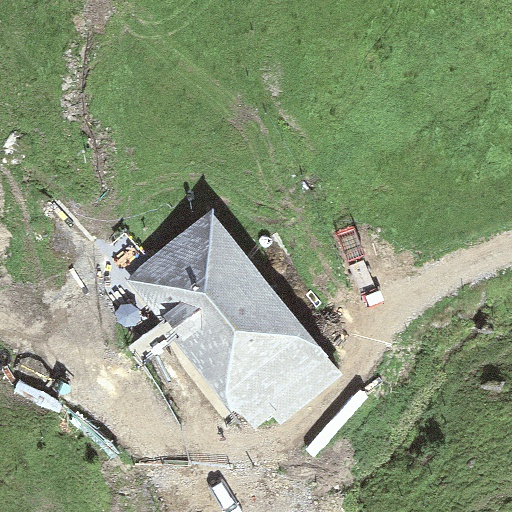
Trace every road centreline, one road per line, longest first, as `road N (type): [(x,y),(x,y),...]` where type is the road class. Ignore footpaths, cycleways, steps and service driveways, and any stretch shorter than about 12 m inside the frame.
road 1 (track): [(231,463),(291,437),(355,370),(376,324),(416,292),(511,254)]
road 2 (track): [(0,318),(82,360),(231,463)]
